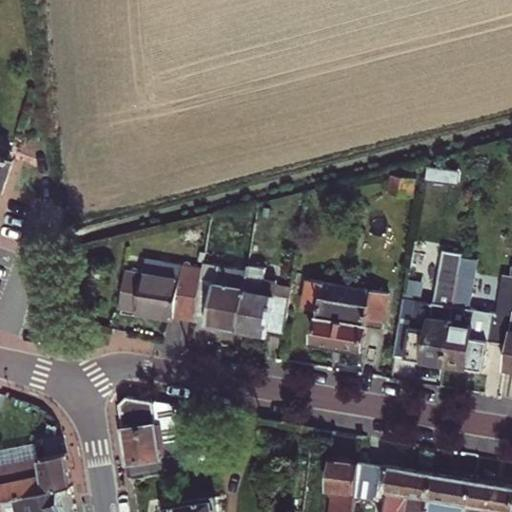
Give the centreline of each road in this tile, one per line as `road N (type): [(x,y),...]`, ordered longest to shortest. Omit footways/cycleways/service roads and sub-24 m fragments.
road 1 (residential): [(78,391),(114,370),(158,369),(511,429)]
road 2 (secondary): [(109,511),(94,426),(78,391)]
